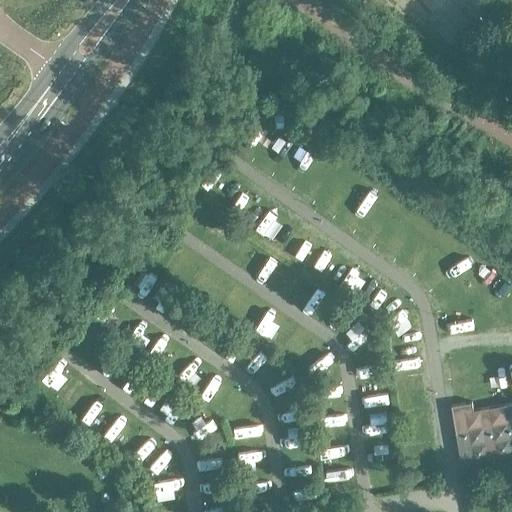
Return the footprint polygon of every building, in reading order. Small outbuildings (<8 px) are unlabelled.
[(433,275),(443,290),(456,281),(446,267),(433,275)] [(258,323),(272,333),(280,321),(266,311),(258,323)] [(187,381),(201,367),(188,354),(175,368),(187,381)] [(511,453),(511,402),(474,409),(472,401),(452,405),(461,462),(505,455),(511,453)] [(181,507),(180,492),(161,493),(162,508),(181,507)]
